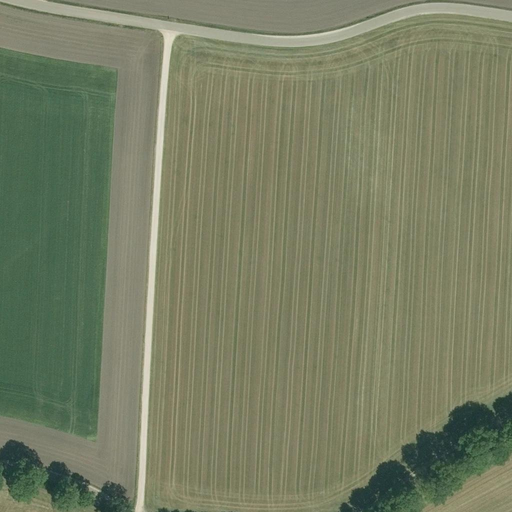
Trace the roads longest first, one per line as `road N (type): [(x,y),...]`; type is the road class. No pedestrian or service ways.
road 1 (unclassified): [(15,0),(287,43),(342,36),(428,7),(511,17)]
road 2 (track): [(359,511),(511,416)]
road 3 (track): [(0,461),(85,485),(131,511)]
